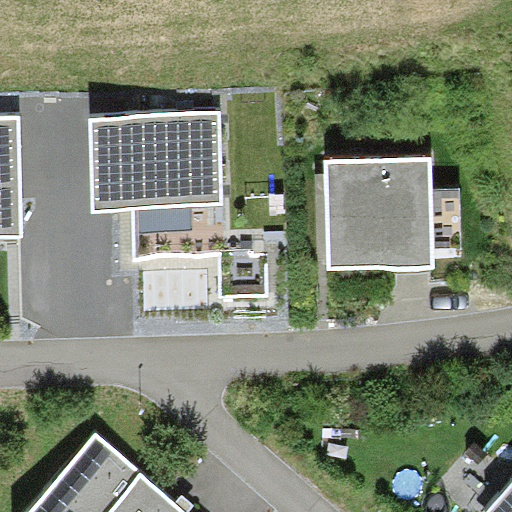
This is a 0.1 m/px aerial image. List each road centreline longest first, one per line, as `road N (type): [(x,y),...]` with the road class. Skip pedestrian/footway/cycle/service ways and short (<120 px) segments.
road 1 (unclassified): [(172,355),(431,345),(511,325)]
road 2 (residential): [(313,511),(195,403),(177,381),(172,355)]
road 3 (unclassified): [(0,360),(172,355)]
